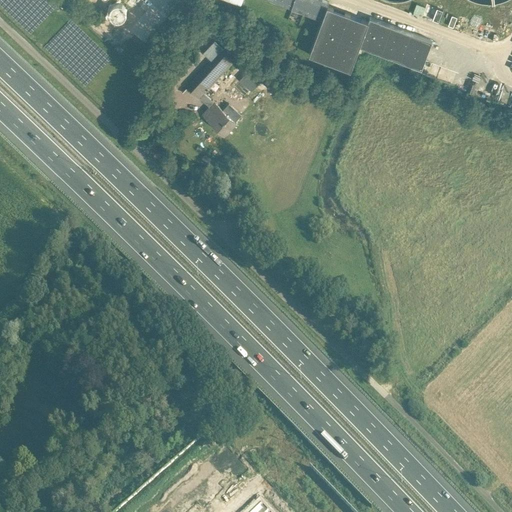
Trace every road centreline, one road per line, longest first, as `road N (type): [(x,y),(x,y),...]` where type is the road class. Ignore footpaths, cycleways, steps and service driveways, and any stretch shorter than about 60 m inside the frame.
road 1 (unclassified): [(496,511),(0,21)]
road 2 (motorway): [(452,511),(0,63)]
road 3 (motorway): [(0,106),(409,511)]
